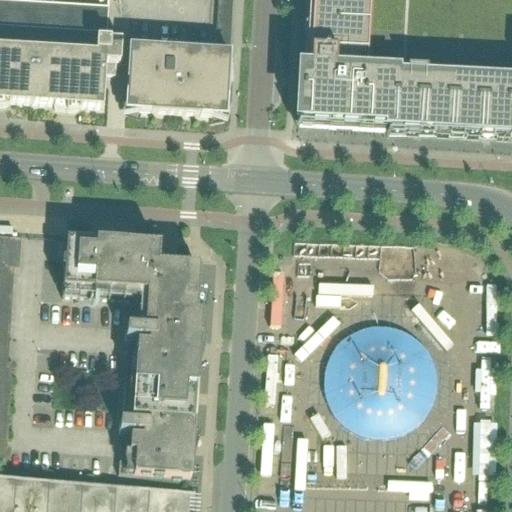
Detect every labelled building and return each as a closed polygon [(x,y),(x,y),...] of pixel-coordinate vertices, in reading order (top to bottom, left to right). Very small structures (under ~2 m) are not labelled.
[(217,0),(214,52),(228,53),(231,0),(217,0)] [(299,76),(296,127),(327,128),(385,131),(385,135),(511,142),(511,0),(310,0),(307,76),(299,76)] [(108,10),(0,2),(0,28),(106,36),(108,10)] [(0,109),(7,110),(7,107),(54,110),(54,113),(78,114),(78,111),(102,113),(104,79),(115,80),(116,67),(119,68),(121,44),(96,43),(95,62),(0,56),(0,109)] [(124,119),(139,124),(140,116),(208,120),(209,128),(224,125),(228,58),(128,51),(124,119)] [(20,242),(0,240),(0,472),(5,472),(12,366),(7,366),(14,271),(18,272),(20,242)] [(190,484),(201,319),(195,318),(198,272),(157,269),(158,251),(65,245),(61,301),(129,306),(128,329),(137,330),(136,334),(125,333),(124,344),(136,345),(135,349),(126,348),(121,422),(130,422),(130,427),(119,426),(118,437),(129,437),(129,441),(120,441),(118,479),(190,484)] [(0,511),(187,511),(189,498),(194,498),(194,496),(0,483),(0,511)]
